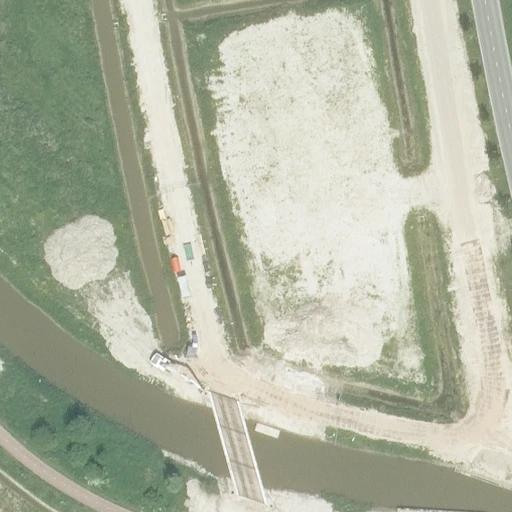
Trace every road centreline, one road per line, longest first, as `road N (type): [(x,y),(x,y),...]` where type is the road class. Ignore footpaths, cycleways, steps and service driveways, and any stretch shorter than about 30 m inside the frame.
road 1 (unclassified): [(428,0),(465,227)]
road 2 (primary): [(482,0),(511,143)]
